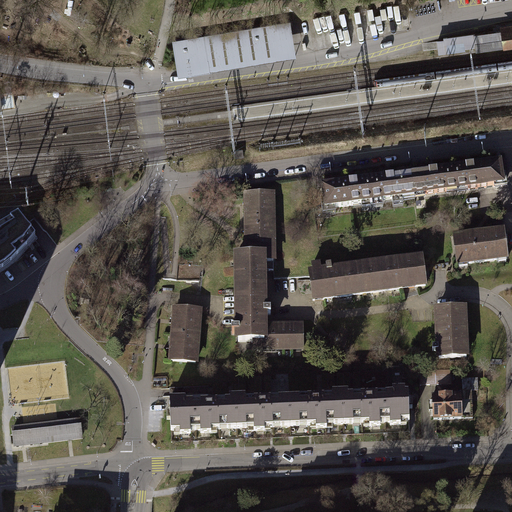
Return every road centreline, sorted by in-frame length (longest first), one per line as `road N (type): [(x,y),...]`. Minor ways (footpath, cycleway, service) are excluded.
road 1 (residential): [(511,447),(133,467)]
road 2 (residential): [(133,467),(128,395),(63,323),(47,291),(51,270),(106,222)]
road 3 (unclassified): [(511,8),(334,56),(224,72)]
road 4 (residential): [(511,139),(226,175)]
road 5 (residential): [(133,467),(0,479)]
road 6 (residential): [(120,80),(0,66)]
